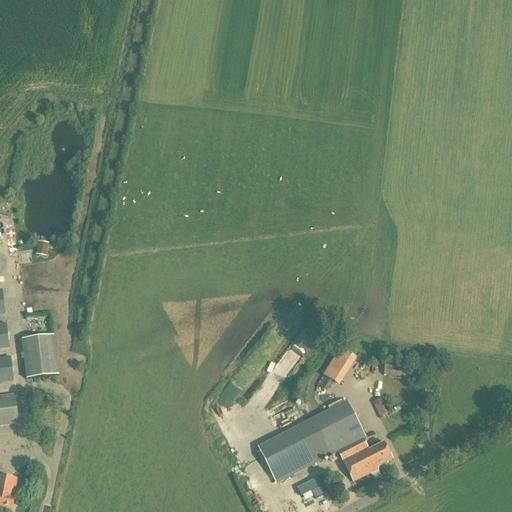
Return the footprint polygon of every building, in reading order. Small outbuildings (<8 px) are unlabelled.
[(40,241),(40,255),(51,255),(51,241),(40,241)] [(0,324),(0,315),(6,315),(3,290),(0,290),(0,383),(14,382),(11,357),(0,358),(0,350),(10,349),(7,323),(0,324)] [(56,334),(24,338),(30,378),(61,373),(61,369),(56,334)] [(354,339),(352,343),(360,348),(362,344),(354,339)] [(323,376),(333,382),(339,386),(357,359),(341,349),(323,376)] [(385,366),(383,376),(411,379),(412,370),(385,366)] [(333,382),(323,376),(317,386),(326,392),(333,382)] [(0,426),(19,425),(16,395),(0,396),(0,426)] [(373,403),(381,418),(390,413),(382,398),(373,403)] [(240,425),(251,412),(257,417),(261,412),(250,402),(237,417),(242,422),(240,424),(240,425)] [(334,455),(338,452),(363,439),(365,438),(348,404),(258,449),(275,484),(334,455)] [(363,439),(338,452),(354,483),(367,476),(361,465),(373,459),(369,451),(363,439)] [(385,443),(369,451),(373,459),(361,465),(367,476),(379,471),(378,468),(393,461),(385,443)] [(0,507),(12,510),(18,481),(0,476),(0,507)] [(317,511),(322,511),(335,506),(325,485),(317,489),(321,500),(313,503),(317,511)]
